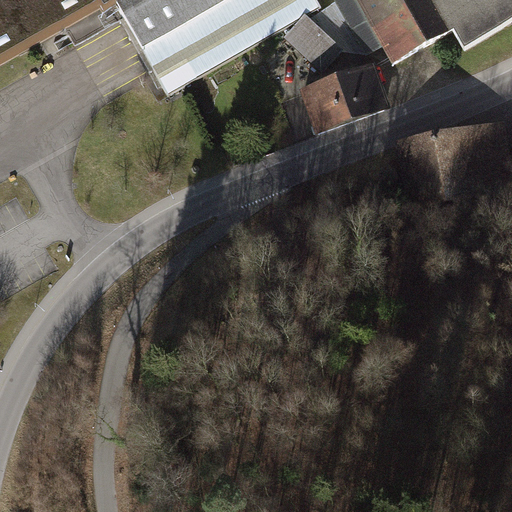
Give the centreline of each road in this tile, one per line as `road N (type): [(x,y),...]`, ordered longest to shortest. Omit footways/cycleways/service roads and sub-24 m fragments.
road 1 (residential): [(291,171),(176,264),(138,307),(107,418),(112,511)]
road 2 (tertiary): [(0,435),(14,384),(63,311),(107,270),(167,223),(291,171)]
road 3 (tertiary): [(291,171),(511,80)]
